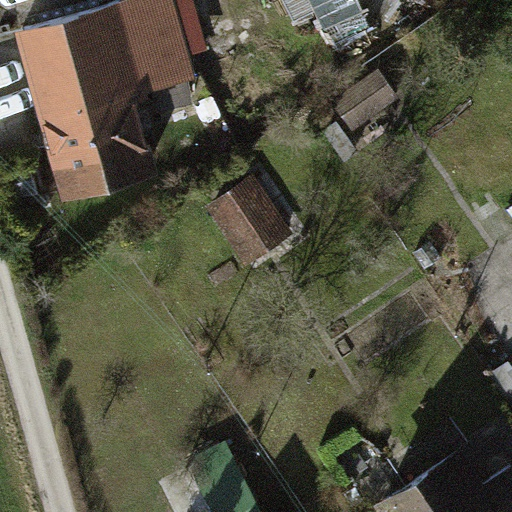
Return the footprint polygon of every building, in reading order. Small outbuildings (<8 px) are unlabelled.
[(113,7),(13,33),(56,197),(157,170),(113,7)] [(333,96),(353,126),(403,94),(383,64),(333,96)] [(200,132),(213,160),(242,146),(229,118),(200,132)] [(323,129),(345,161),(359,151),(338,119),(323,129)] [(207,204),(246,264),(292,234),(253,174),(207,204)] [(500,511),(458,441),(382,486),(397,511),(500,511)]
